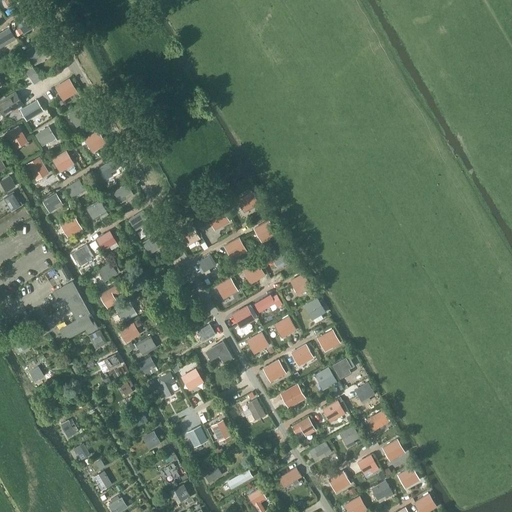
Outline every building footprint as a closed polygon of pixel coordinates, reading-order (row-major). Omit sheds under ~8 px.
[(29,12),(16,20),(22,29),(24,33),(37,24),(29,12)] [(0,30),(0,41),(1,44),(14,36),(8,26),(0,30)] [(20,28),(15,31),(18,36),(23,33),(20,28)] [(39,43),(26,51),(35,64),(41,60),(39,57),(46,53),(39,43)] [(30,63),(23,67),(34,84),(41,80),(30,63)] [(69,79),(56,86),(64,99),(77,91),(69,79)] [(17,107),(22,104),(15,92),(0,102),(0,106),(5,114),(17,107)] [(44,111),(38,99),(20,109),(27,120),(44,111)] [(81,106),(68,114),(76,127),(82,124),(81,121),(88,117),(81,106)] [(26,138),(18,126),(6,133),(15,148),(21,145),(19,143),(26,138)] [(36,134),(43,145),(55,137),(49,127),(36,134)] [(105,141),(99,130),(84,139),(92,152),(99,148),(97,145),(105,141)] [(72,161),(66,151),(52,159),(59,172),(66,168),(65,165),(72,161)] [(47,169),(39,157),(27,164),(36,179),(42,176),(40,174),(47,169)] [(117,168),(113,160),(100,167),(107,178),(113,175),(111,172),(117,168)] [(9,176),(0,181),(6,191),(15,186),(9,176)] [(80,180),(66,188),(74,201),(81,197),(79,194),(86,190),(80,180)] [(132,192),(127,184),(114,191),(121,202),(127,199),(125,196),(132,192)] [(250,191),(237,199),(243,209),(250,205),(252,207),(258,204),(250,191)] [(6,196),(4,197),(7,203),(9,201),(14,209),(21,205),(13,192),(6,196)] [(57,193),(43,201),(51,215),(58,211),(56,208),(63,204),(57,193)] [(93,218),(106,211),(100,201),(87,208),(93,218)] [(221,209),(208,216),(214,226),(221,222),(222,225),(228,222),(221,209)] [(130,218),(136,229),(149,221),(143,211),(130,218)] [(74,215),(61,223),(69,236),(75,232),(73,230),(80,225),(74,215)] [(268,220),(255,228),(261,238),(268,234),(269,237),(275,233),(268,220)] [(192,225),(181,232),(187,242),(193,239),(194,241),(199,238),(192,225)] [(116,241),(109,231),(97,239),(103,249),(116,241)] [(161,243),(156,235),(143,242),(150,253),(156,250),(154,247),(161,243)] [(238,238),(225,245),(231,255),(238,251),(239,254),(245,251),(238,238)] [(87,244),(74,252),(81,265),(88,261),(86,259),(93,254),(87,244)] [(291,260),(283,247),(270,255),(276,265),(283,261),(285,264),(291,260)] [(210,254),(197,262),(202,270),(208,266),(210,269),(216,265),(210,254)] [(105,280),(117,273),(111,262),(98,270),(105,280)] [(257,262),(244,270),(250,280),(256,276),(258,279),(264,275),(257,262)] [(309,284),(304,274),(291,281),(297,291),(309,284)] [(237,290),(230,277),(217,285),(223,295),(230,291),(231,294),(237,290)] [(73,281),(53,292),(58,302),(65,298),(76,320),(59,329),(66,340),(86,329),(88,334),(99,328),(73,281)] [(106,305),(119,298),(113,287),(100,295),(106,305)] [(313,289),(308,292),(311,298),(317,295),(313,289)] [(271,294),(255,304),(259,312),(275,303),(277,307),(282,304),(280,300),(277,294),(272,297),(271,294)] [(324,309),(318,299),(305,306),(312,316),(324,309)] [(118,309),(124,321),(131,318),(129,314),(135,311),(130,302),(118,309)] [(246,306),(233,314),(239,324),(246,320),(247,322),(253,319),(246,306)] [(288,316),(275,324),(281,334),(288,330),(289,333),(295,329),(288,316)] [(139,319),(133,323),(136,328),(142,324),(139,319)] [(126,341),(139,333),(136,328),(133,323),(120,330),(126,341)] [(100,329),(89,336),(96,349),(107,342),(100,329)] [(338,343),(331,330),(318,337),(324,347),(331,343),(332,346),(338,343)] [(261,332),(248,339),(254,350),(260,346),(262,348),(268,345),(261,332)] [(21,334),(12,339),(16,345),(18,344),(21,349),(28,346),(21,334)] [(143,354),(156,347),(150,336),(137,343),(143,354)] [(223,341),(207,350),(212,358),(218,355),(223,363),(232,358),(223,341)] [(305,344),(292,352),(298,362),(305,358),(306,361),(312,357),(305,344)] [(115,354),(102,361),(106,371),(120,364),(115,354)] [(357,367),(350,354),(336,362),(342,373),(349,369),(351,371),(357,367)] [(48,361),(45,356),(39,360),(42,365),(48,361)] [(139,365),(146,377),(152,374),(150,370),(156,367),(152,358),(139,365)] [(277,360),(264,367),(270,378),(277,374),(278,376),(284,373),(277,360)] [(38,365),(29,371),(35,381),(45,376),(38,365)] [(315,375),(321,384),(328,380),(329,383),(335,380),(328,367),(315,375)] [(196,369),(182,377),(189,389),(203,381),(196,369)] [(170,372),(158,378),(167,396),(174,393),(170,384),(172,383),(175,381),(170,372)] [(129,378),(119,384),(123,391),(131,387),(133,385),(129,378)] [(374,393),(368,383),(356,390),(361,400),(374,393)] [(305,397),(297,384),(281,393),(289,407),(305,397)] [(51,389),(42,394),(49,407),(54,404),(55,407),(59,404),(58,402),(59,401),(51,389)] [(76,394),(66,400),(69,405),(79,400),(76,394)] [(257,398),(247,404),(255,419),(265,414),(257,398)] [(336,400),(324,408),(329,418),(336,414),(338,417),(344,413),(336,400)] [(141,408),(132,413),(134,417),(138,425),(148,420),(141,408)] [(383,409),(367,419),(374,430),(390,420),(383,409)] [(223,419),(212,425),(220,440),(225,438),(231,435),(223,419)] [(304,419),(291,426),(296,434),(303,430),(304,433),(310,430),(304,419)] [(68,420),(61,424),(68,437),(75,433),(68,420)] [(200,426),(188,432),(195,446),(207,440),(200,426)] [(359,436),(354,426),(341,433),(346,443),(359,436)] [(154,430),(143,437),(148,446),(159,439),(154,430)] [(404,452),(396,439),(383,447),(389,457),(396,453),(398,456),(404,452)] [(331,451),(325,441),(309,450),(314,457),(324,451),(326,455),(331,451)] [(83,442),(73,448),(76,454),(78,453),(81,459),(90,454),(83,442)] [(379,468),(371,455),(358,463),(364,473),(371,469),(372,472),(379,468)] [(101,459),(96,463),(100,469),(105,466),(101,459)] [(222,474),(217,466),(222,463),(221,460),(203,471),(209,481),(222,474)] [(173,462),(163,468),(164,468),(168,475),(168,476),(171,474),(174,478),(179,475),(177,471),(178,470),(177,469),(178,468),(177,467),(176,465),(175,465),(173,462)] [(296,467),(279,478),(284,486),(301,476),(296,467)] [(411,467),(398,474),(404,484),(411,480),(413,483),(419,479),(411,467)] [(104,470),(94,476),(102,490),(112,484),(104,470)] [(349,484),(342,471),(329,478),(335,489),(342,485),(343,487),(349,484)] [(382,472),(376,475),(378,480),(385,477),(382,472)] [(219,483),(226,495),(232,492),(230,488),(236,485),(231,476),(219,483)] [(393,494),(385,480),(372,488),(378,499),(385,495),(386,498),(393,494)] [(184,483),(174,488),(181,502),(191,497),(184,483)] [(249,494),(259,511),(262,511),(265,510),(260,502),(266,498),(260,487),(249,494)] [(354,487),(348,490),(351,495),(357,492),(354,487)] [(435,507),(428,494),(415,502),(421,511),(428,508),(429,510),(435,507)] [(358,496),(346,503),(350,511),(354,511),(358,510),(359,511),(360,511),(366,509),(358,496)] [(110,505),(109,505),(113,511),(117,511),(125,507),(120,499),(110,505)]
